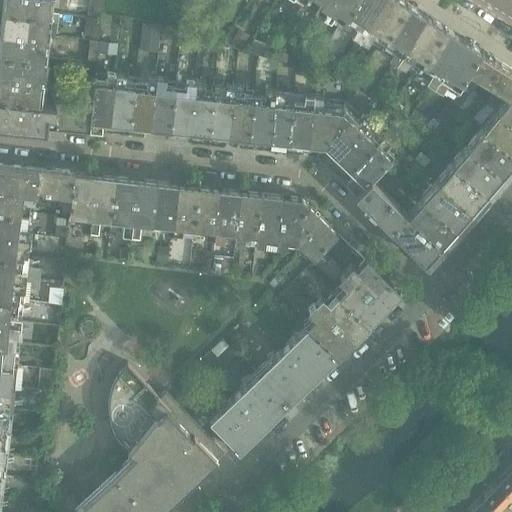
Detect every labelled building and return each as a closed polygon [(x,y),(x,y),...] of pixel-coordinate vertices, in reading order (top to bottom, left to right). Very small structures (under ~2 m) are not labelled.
[(3,0),(3,8),(49,13),(50,0),(3,0)] [(304,0),(323,11),(330,0),(304,0)] [(330,0),(323,11),(340,22),(354,0),(330,0)] [(354,0),(340,22),(339,24),(359,36),(381,0),(354,0)] [(381,0),(359,36),(377,47),(406,1),(404,0),(381,0)] [(425,13),(406,1),(377,47),(395,59),(425,13)] [(49,13),(3,8),(0,30),(47,35),(49,13)] [(425,13),(395,59),(414,70),(443,24),(425,13)] [(90,39),(99,40),(101,22),(102,20),(92,19),(90,39)] [(143,21),(142,47),(160,48),(161,22),(143,21)] [(443,24),(414,70),(432,82),(462,36),(443,24)] [(0,30),(0,52),(45,57),(47,35),(0,30)] [(468,68),(481,48),(462,36),(432,82),(450,93),(456,87),(468,68)] [(511,95),(511,67),(481,48),(468,68),(510,94),(511,95)] [(0,74),(42,78),(45,57),(0,52),(0,74)] [(110,122),(115,74),(107,73),(106,80),(95,78),(92,107),(88,132),(102,133),(103,121),(110,122)] [(0,97),(40,101),(42,78),(0,74),(0,97)] [(110,122),(130,124),(135,83),(124,82),(125,75),(115,74),(110,122)] [(135,83),(130,124),(149,127),(154,78),(146,77),(145,84),(135,83)] [(149,127),(169,129),(174,87),(163,86),(164,79),(154,78),(149,127)] [(169,129),(189,131),(194,83),(186,82),(185,89),(174,87),(169,129)] [(189,131),(209,133),(214,91),(203,90),(204,84),(194,83),(189,131)] [(214,91),(209,133),(228,135),(233,87),(226,86),(225,93),(214,91)] [(228,135),(248,138),(253,95),(243,94),(243,88),(233,87),(228,135)] [(253,95),(248,138),(268,140),(273,90),(265,89),(264,96),(255,95),(253,95)] [(268,140),(287,142),(291,99),(282,98),(282,91),(273,90),(268,140)] [(291,99),(287,142),(306,144),(312,94),(305,93),(304,100),(291,99)] [(322,95),(312,94),(306,144),(323,146),(344,104),(321,102),(322,95)] [(511,95),(510,94),(497,109),(511,121),(511,95)] [(40,101),(0,97),(0,123),(88,132),(92,107),(40,101)] [(426,125),(432,131),(441,121),(444,124),(459,108),(450,100),(426,125)] [(323,146),(335,157),(369,121),(363,114),(358,118),(344,104),(323,146)] [(482,127),(511,151),(511,121),(497,109),(482,127)] [(335,157),(349,170),(378,139),(380,139),(371,131),(376,127),(369,121),(335,157)] [(467,144),(504,175),(511,165),(511,151),(482,127),(467,144)] [(346,184),(354,192),(382,163),(383,164),(394,153),(386,145),(390,141),(384,134),(380,139),(378,139),(349,170),(354,175),(346,184)] [(452,162),(488,192),(504,175),(467,144),(452,162)] [(0,208),(28,211),(30,198),(34,198),(35,190),(33,190),(35,167),(0,162),(0,208)] [(452,162),(437,179),(473,210),(488,192),(452,162)] [(382,163),(354,192),(423,259),(430,258),(442,245),(405,214),(407,212),(369,178),(383,164),(382,163)] [(33,190),(35,190),(70,194),(72,171),(35,167),(33,190)] [(94,173),(72,171),(70,194),(68,215),(80,217),(79,227),(89,228),(94,173)] [(110,220),(115,176),(94,173),(89,228),(96,229),(98,219),(110,220)] [(121,232),(130,233),(135,178),(115,176),(110,220),(122,222),(121,232)] [(135,178),(130,233),(151,235),(152,226),(152,220),(156,180),(135,178)] [(422,197),(458,228),(473,210),(437,179),(422,197)] [(163,230),(172,231),(177,183),(156,180),(152,220),(152,226),(163,227),(163,230)] [(177,183),(172,231),(181,232),(181,224),(194,225),(198,185),(177,183)] [(219,187),(198,185),(194,225),(205,226),(204,235),(214,236),(219,187)] [(240,190),(219,187),(214,236),(222,237),(223,235),(235,236),(240,190)] [(242,239),(255,240),(256,232),(260,192),(240,190),(235,236),(234,238),(242,239)] [(256,232),(255,240),(263,241),(264,233),(277,234),(282,194),(260,192),(256,232)] [(282,194),(277,234),(276,242),(283,243),(284,235),(298,237),(300,213),(308,204),(301,196),(282,194)] [(408,213),(407,212),(405,214),(442,245),(458,228),(422,197),(408,213)] [(300,213),(298,237),(307,248),(298,255),(303,261),(312,253),(335,230),(308,204),(300,213)] [(0,252),(23,255),(25,242),(29,242),(31,224),(27,224),(28,211),(0,208),(0,252)] [(341,254),(351,243),(338,231),(328,242),(341,254)] [(0,296),(19,299),(20,286),(39,289),(41,269),(26,267),(26,269),(22,268),(23,255),(0,252),(0,296)] [(210,268),(231,270),(231,266),(232,256),(211,254),(210,263),(210,268)] [(345,271),(384,307),(399,291),(365,258),(355,268),(351,265),(345,271)] [(384,307),(345,271),(338,277),(346,285),(337,294),(368,323),(384,307)] [(314,303),(352,339),(368,323),(337,294),(327,304),(320,297),(314,303)] [(0,341),(13,343),(15,330),(19,331),(21,312),(17,311),(19,299),(0,296),(0,341)] [(315,317),(307,326),(337,355),(352,339),(314,303),(308,309),(315,317)] [(337,355),(307,326),(305,324),(257,372),(288,403),(289,402),(286,399),(332,354),(335,357),(337,355)] [(0,363),(11,365),(13,343),(0,341),(0,363)] [(159,511),(218,458),(215,455),(221,450),(223,452),(224,451),(166,390),(159,396),(127,362),(126,363),(128,365),(118,374),(116,377),(113,381),(111,386),(110,390),(109,395),(108,400),(108,405),(108,410),(108,414),(109,419),(111,424),(112,427),(114,432),(116,435),(119,439),(122,443),(123,442),(122,442),(123,441),(129,448),(134,454),(72,511),(159,511)] [(11,365),(0,363),(0,386),(8,388),(11,365)] [(288,403),(257,372),(209,418),(233,443),(232,444),(238,451),(241,448),(238,446),(284,401),(287,404),(288,403)] [(0,408),(6,409),(8,388),(0,386),(0,408)] [(498,478),(511,493),(511,462),(506,468),(507,469),(498,478)] [(511,511),(511,493),(498,478),(497,478),(491,484),(491,485),(482,494),(499,511),(511,511)] [(467,509),(469,511),(499,511),(482,494),(482,493),(476,500),(467,509)]
